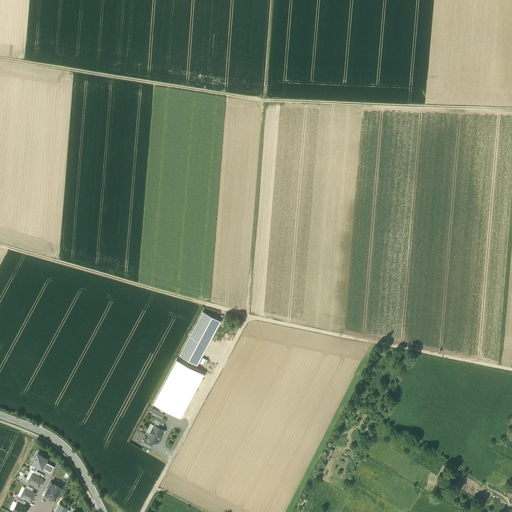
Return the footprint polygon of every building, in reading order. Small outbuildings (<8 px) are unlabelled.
[(221,320),(203,311),(179,355),(197,365),(221,320)] [(161,418),(157,416),(155,420),(157,421),(155,425),(160,428),(165,420),(161,418)] [(160,428),(155,425),(148,437),(153,440),(154,440),(154,442),(156,443),(158,443),(159,441),(158,439),(161,433),(163,434),(164,434),(165,431),(165,430),(163,429),(163,430),(160,428)] [(153,440),(148,437),(147,440),(145,439),(143,443),(149,447),(153,440)] [(48,459),(37,454),(32,463),(43,468),(46,462),(48,459)] [(54,467),(46,462),(43,468),(51,473),(54,467)] [(42,478),(32,473),(28,482),(30,483),(38,487),(42,478)] [(56,495),(60,487),(52,483),(49,488),(46,495),(54,499),(56,495)] [(35,493),(25,488),(21,496),(24,498),(31,501),(35,493)] [(24,505),(17,502),(13,510),(15,511),(25,511),(26,510),(27,507),(24,505)] [(65,511),(67,509),(68,507),(60,502),(54,511),(65,511)]
